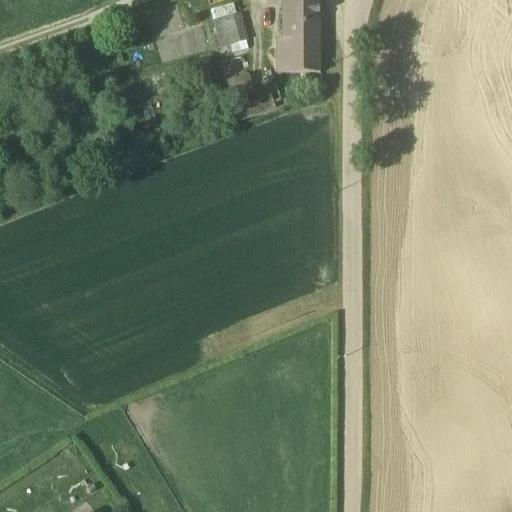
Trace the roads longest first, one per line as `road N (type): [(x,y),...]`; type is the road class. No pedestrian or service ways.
road 1 (unclassified): [(347,511),(359,0)]
road 2 (track): [(142,0),(0,54)]
